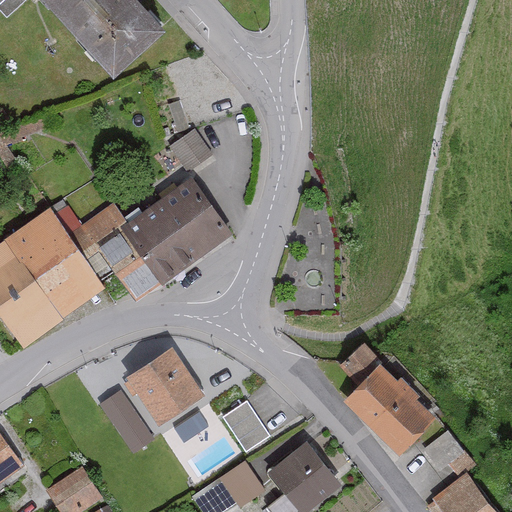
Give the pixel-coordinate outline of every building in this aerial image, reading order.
[(17,0),(0,0),(0,6),(5,12),(17,0)] [(161,34),(129,0),(31,0),(109,83),(161,34)] [(210,153),(194,130),(168,148),(184,171),(210,153)] [(229,232),(188,175),(118,226),(121,230),(97,246),(135,299),(229,232)] [(103,288),(47,208),(0,241),(0,315),(21,346),(103,288)] [(200,394),(167,347),(124,377),(157,423),(200,394)] [(341,402),(403,451),(433,414),(412,397),(416,392),(375,360),(341,402)] [(132,415),(115,393),(97,406),(115,429),(132,415)] [(266,437),(243,405),(222,420),(245,452),(266,437)] [(445,430),(423,448),(439,468),(462,451),(445,430)] [(0,481),(22,466),(0,434),(0,481)] [(306,511),(339,485),(303,442),(266,473),(283,493),(264,509),(266,511),(295,511),(297,511),(298,511),(306,511)] [(262,489),(242,461),(188,499),(197,511),(242,511),(238,505),(262,489)] [(79,511),(99,500),(79,470),(46,491),(59,511),(79,511)] [(498,511),(464,471),(429,500),(439,511),(498,511)]
